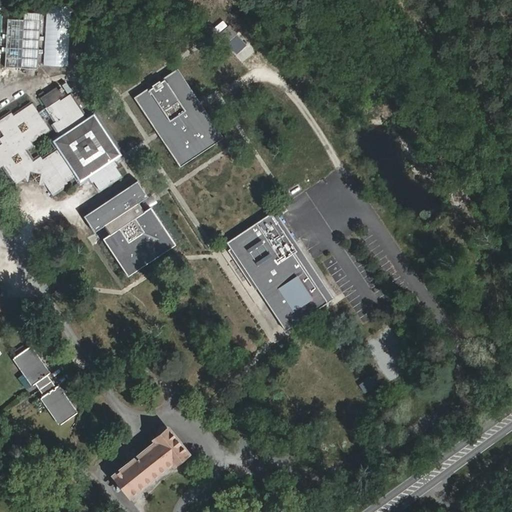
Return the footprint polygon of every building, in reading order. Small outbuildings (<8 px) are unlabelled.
[(72,8),(47,7),(44,65),(68,66),(72,8)] [(25,15),(25,22),(9,22),(6,70),(40,71),(42,15),(25,15)] [(236,35),(230,27),(221,33),(227,41),(236,35)] [(181,166),(222,138),(203,110),(200,112),(197,108),(195,104),(198,102),(176,70),(162,79),(164,82),(161,84),(159,81),(151,86),(153,89),(150,91),(148,89),(134,98),(157,131),(159,129),(162,133),(164,136),(161,138),(181,166)] [(114,162),(123,157),(94,115),(85,120),(70,98),(61,104),(59,102),(65,97),(59,87),(40,100),(46,109),(51,116),(56,124),(53,126),(61,136),(52,142),(58,151),(41,162),(39,159),(33,163),(25,152),(31,147),(29,144),(48,131),(41,122),(37,116),(31,107),(12,119),(10,115),(0,121),(0,128),(1,131),(6,137),(4,147),(0,149),(0,168),(2,167),(15,186),(18,183),(25,178),(45,182),(49,188),(53,196),(66,187),(64,184),(75,177),(80,185),(88,180),(94,175),(96,177),(97,179),(94,181),(101,191),(120,178),(113,168),(117,166),(115,164),(114,162)] [(150,199),(138,183),(104,206),(85,219),(96,235),(106,229),(111,238),(105,242),(131,279),(178,247),(152,210),(146,214),(142,208),(140,206),(150,199)] [(302,258),(271,213),(227,242),(285,332),(332,300),(302,258)] [(51,376),(33,350),(15,362),(33,389),(37,387),(46,400),(43,402),(61,428),(80,416),(61,389),(57,391),(48,378),(51,376)] [(362,383),(367,391),(380,384),(374,375),(362,383)] [(13,403),(20,398),(15,390),(8,395),(13,403)] [(149,443),(152,447),(109,478),(126,502),(169,470),(171,473),(190,459),(169,430),(149,443)]
